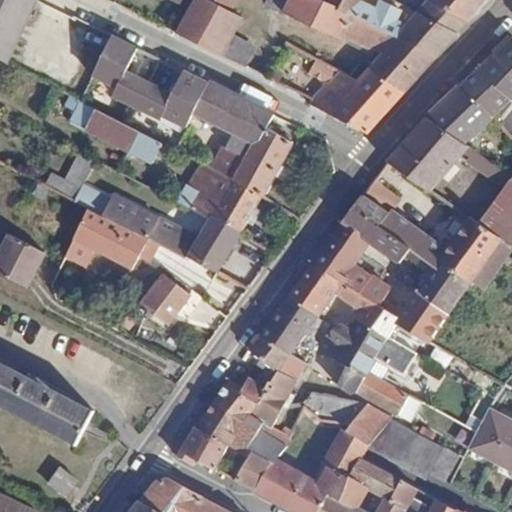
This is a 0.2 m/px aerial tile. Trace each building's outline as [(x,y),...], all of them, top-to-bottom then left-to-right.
[(0,0),(0,65),(1,66),(35,0),(0,0)] [(195,0),(195,1),(228,18),(237,0),(195,0)] [(283,0),(278,11),(297,21),(294,27),(351,56),(358,44),(382,57),(359,83),(397,103),(433,62),(371,30),(353,21),(309,0),(283,0)] [(310,0),(353,21),(363,0),(310,0)] [(415,0),(433,9),(467,26),(487,5),(489,0),(415,0)] [(228,18),(195,1),(177,36),(225,60),(243,25),(228,18)] [(377,18),(371,30),(433,62),(467,26),(433,9),(408,34),(377,18)] [(231,59),(248,64),(254,43),(238,39),(231,59)] [(511,42),(511,41),(487,62),(511,77),(511,42)] [(511,77),(487,62),(462,85),(502,110),(511,98),(511,77)] [(271,115),(170,65),(152,101),(178,114),(239,144),(253,151),(264,130),(271,115)] [(366,136),(397,103),(359,83),(347,77),(312,107),(366,136)] [(462,85),(426,120),(468,148),(502,110),(462,85)] [(152,101),(135,136),(159,149),(180,160),(185,150),(164,138),(178,114),(152,101)] [(504,235),(511,240),(511,174),(468,148),(426,120),(388,165),(430,191),(462,155),(511,187),(482,222),(504,235)] [(211,146),(199,169),(258,200),(288,142),(264,130),(253,151),(239,144),(233,157),(211,146)] [(159,149),(135,136),(124,157),(148,169),(159,149)] [(78,197),(93,162),(77,155),(67,179),(52,173),(47,184),(78,197)] [(211,224),(238,238),(258,200),(199,169),(177,210),(209,227),(211,224)] [(375,182),(361,198),(378,209),(390,192),(375,182)] [(399,257),(405,251),(409,243),(379,226),(387,215),(378,209),(361,198),(342,223),(399,257)] [(118,200),(109,218),(164,246),(220,275),(238,238),(211,224),(209,227),(202,241),(118,200)] [(109,218),(94,210),(69,257),(90,268),(99,250),(137,270),(144,256),(155,263),(164,246),(109,218)] [(387,215),(379,226),(409,243),(440,260),(449,245),(390,211),(387,215)] [(471,215),(449,245),(440,260),(474,278),(504,235),(482,222),(471,215)] [(511,240),(504,235),(474,278),(484,287),(511,247),(511,240)] [(333,236),(313,263),(345,281),(362,254),(333,236)] [(10,239),(0,257),(0,276),(27,291),(45,258),(10,239)] [(421,287),(453,306),(474,278),(440,260),(409,243),(405,251),(434,267),(421,287)] [(364,309),(395,327),(403,315),(365,292),(345,281),(313,263),(296,286),(328,306),(338,293),(364,309)] [(192,292),(168,273),(145,301),(169,320),(192,292)] [(375,276),(365,292),(403,315),(433,333),(453,306),(421,287),(406,307),(387,295),(391,287),(375,276)] [(282,305),(262,335),(280,347),(292,330),(305,340),(315,325),(282,305)] [(364,309),(350,326),(348,330),(378,350),(405,366),(421,343),(395,327),(364,309)] [(355,383),(366,367),(378,350),(348,330),(350,326),(345,323),(339,332),(345,336),(335,350),(348,360),(338,376),(353,387),(355,383)] [(259,364),(268,369),(279,376),(284,370),(297,352),(305,340),(292,330),(280,347),(262,335),(252,348),(265,358),(259,364)] [(297,352),(284,370),(300,381),(311,361),(297,352)] [(405,389),(366,367),(355,383),(396,406),(405,389)] [(0,410),(72,448),(89,415),(52,395),(35,382),(33,386),(0,368),(0,410)] [(268,369),(263,375),(276,381),(294,390),(300,381),(284,370),(279,376),(268,369)] [(213,405),(246,425),(276,381),(263,375),(258,381),(251,377),(239,393),(226,385),(213,405)] [(276,381),(246,425),(256,431),(262,426),(270,431),(284,408),(289,410),(300,392),(294,390),(276,381)] [(353,420),(378,435),(394,411),(368,396),(314,398),(304,413),(317,425),(353,420)] [(233,483),(254,493),(273,462),(276,464),(285,450),(256,431),(246,425),(213,405),(196,430),(229,453),(238,441),(253,452),(233,483)] [(497,463),(511,434),(511,417),(491,407),(469,449),(497,463)] [(353,420),(349,426),(374,442),(378,435),(353,420)] [(254,493),(287,511),(315,511),(327,494),(337,500),(367,455),(374,442),(349,426),(326,461),(330,464),(312,491),(307,488),(310,484),(276,464),(273,462),(254,493)] [(392,426),(380,456),(450,483),(462,453),(392,426)] [(215,474),(229,453),(196,430),(177,461),(192,470),(196,463),(215,474)] [(511,434),(497,463),(511,471),(511,434)] [(351,511),(403,511),(420,485),(383,464),(354,509),(351,511)] [(81,482),(61,472),(53,490),(73,499),(81,482)] [(223,511),(172,483),(156,484),(134,511),(223,511)] [(315,511),(328,511),(337,500),(327,494),(315,511)] [(467,511),(437,495),(429,511),(467,511)] [(28,511),(0,498),(0,511),(28,511)] [(328,511),(351,511),(354,509),(337,500),(328,511)]
